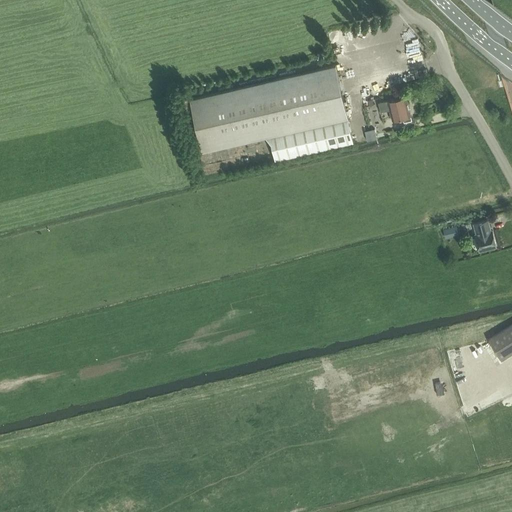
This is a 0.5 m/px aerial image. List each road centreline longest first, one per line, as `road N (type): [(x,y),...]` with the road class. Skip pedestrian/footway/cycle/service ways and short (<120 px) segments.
road 1 (unclassified): [(511,180),(431,29),(395,0)]
road 2 (unknown): [(408,12),(357,81),(358,129)]
